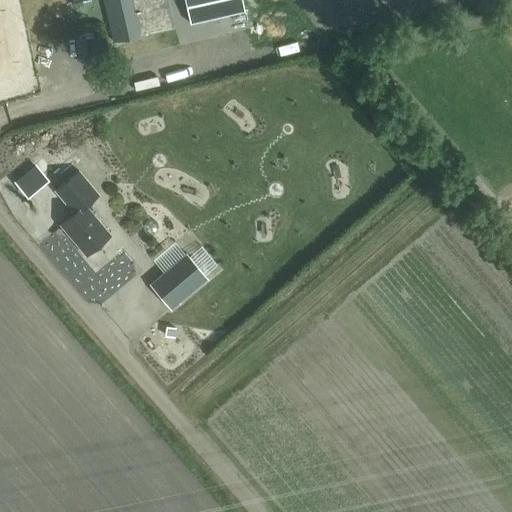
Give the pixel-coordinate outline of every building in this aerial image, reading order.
[(104,0),(114,40),(143,33),(143,32),(172,25),(166,0),(104,0)] [(242,0),(184,0),(190,25),(245,12),(242,0)] [(79,170),(55,189),(74,212),(60,223),(86,254),(110,234),(86,204),(99,193),(79,170)] [(163,272),(149,284),(170,309),(207,277),(186,253),(185,254),(163,272)] [(274,511),(287,511),(284,503),(273,507),(274,511)]
